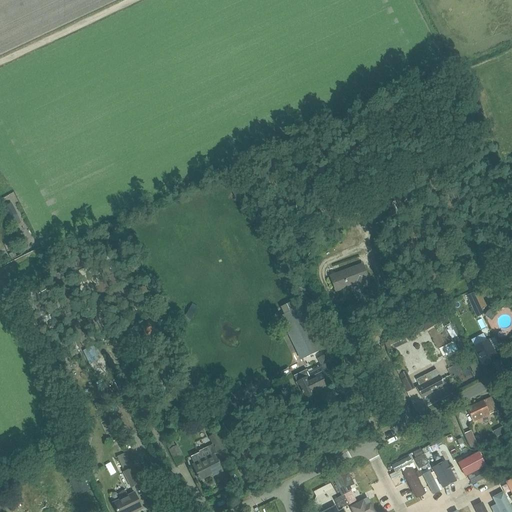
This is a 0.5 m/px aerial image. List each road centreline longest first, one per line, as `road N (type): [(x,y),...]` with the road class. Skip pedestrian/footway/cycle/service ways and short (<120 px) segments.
road 1 (unclassified): [(285,495),(511,374)]
road 2 (track): [(0,63),(134,0)]
